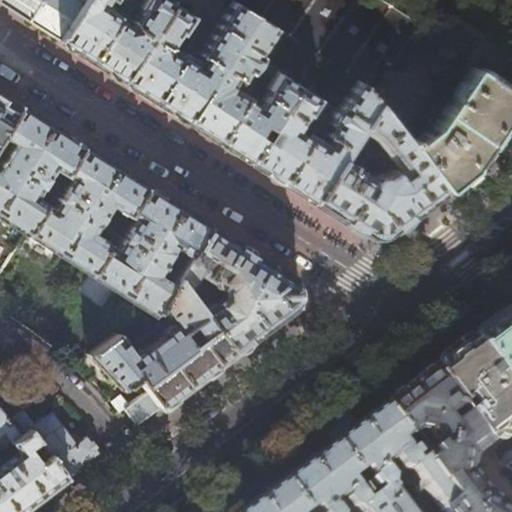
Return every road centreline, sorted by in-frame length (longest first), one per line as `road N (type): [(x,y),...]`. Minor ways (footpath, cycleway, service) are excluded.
road 1 (residential): [(0,48),(402,304)]
road 2 (primary): [(159,490),(402,304)]
road 3 (residential): [(0,331),(39,358),(159,490)]
road 4 (primary): [(402,304),(511,219)]
